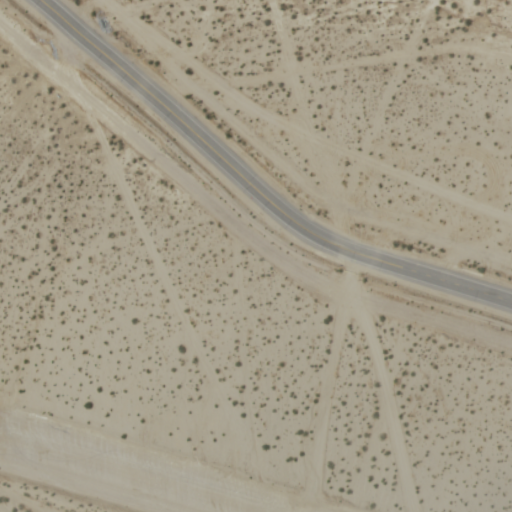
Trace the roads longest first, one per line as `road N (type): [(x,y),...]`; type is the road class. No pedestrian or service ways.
road 1 (residential): [(39,0),(279,214),(346,250),(511,305)]
road 2 (track): [(346,250),(354,294),(511,346)]
